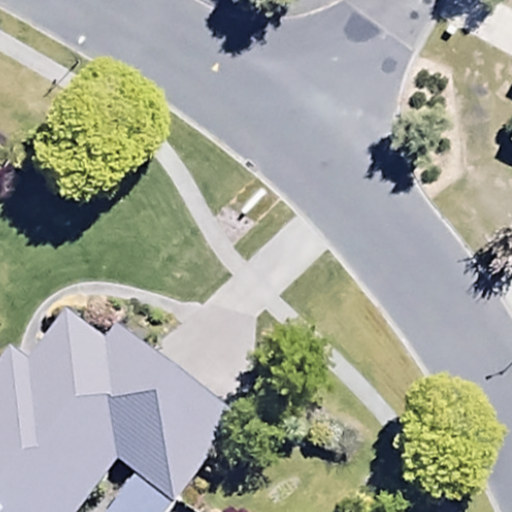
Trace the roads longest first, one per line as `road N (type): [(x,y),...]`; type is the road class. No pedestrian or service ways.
road 1 (residential): [(511,395),(480,311),(311,106)]
road 2 (residential): [(311,106),(139,0)]
road 3 (residential): [(386,0),(311,106)]
